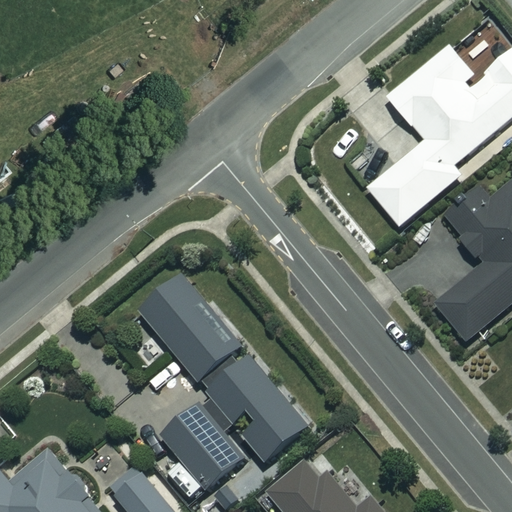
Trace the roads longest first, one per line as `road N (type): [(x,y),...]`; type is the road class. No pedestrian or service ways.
road 1 (residential): [(204,138),(511,511)]
road 2 (residential): [(0,307),(204,138)]
road 3 (residential): [(204,138),(368,0)]
